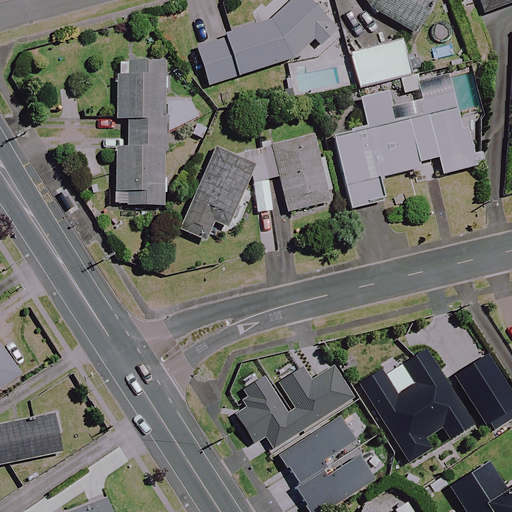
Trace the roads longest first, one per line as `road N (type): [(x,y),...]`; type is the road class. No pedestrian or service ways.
road 1 (residential): [(511,250),(228,321),(136,378)]
road 2 (tertiary): [(0,173),(136,378)]
road 3 (tertiary): [(136,378),(221,511)]
